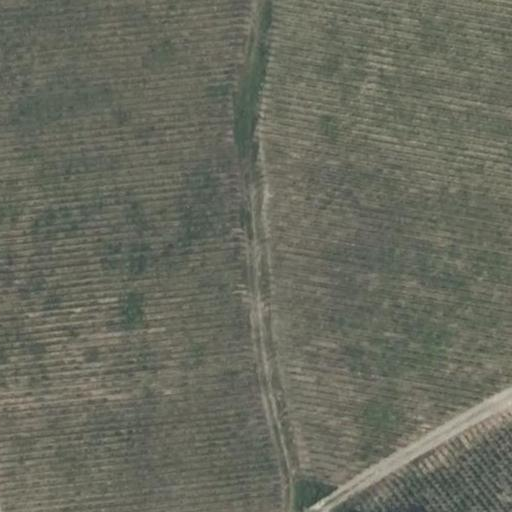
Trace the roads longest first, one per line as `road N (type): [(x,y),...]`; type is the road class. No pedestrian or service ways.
road 1 (track): [(266,0),(238,142),(250,312),(279,441),(284,511)]
road 2 (track): [(314,511),(511,396)]
